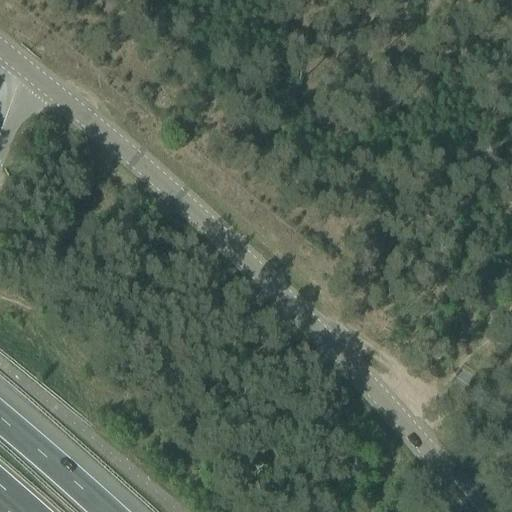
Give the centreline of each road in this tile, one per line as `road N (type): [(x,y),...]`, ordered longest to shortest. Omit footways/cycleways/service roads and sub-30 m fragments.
road 1 (tertiary): [(471,511),(351,369),(245,262),(23,67)]
road 2 (motorway): [(103,511),(0,420)]
